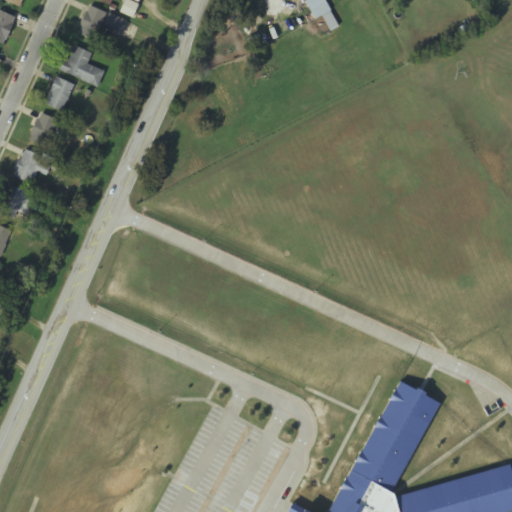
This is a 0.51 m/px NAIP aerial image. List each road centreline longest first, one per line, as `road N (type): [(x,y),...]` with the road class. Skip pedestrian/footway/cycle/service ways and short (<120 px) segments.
road 1 (tertiary): [(0,477),(211,0)]
road 2 (residential): [(0,142),(65,0)]
